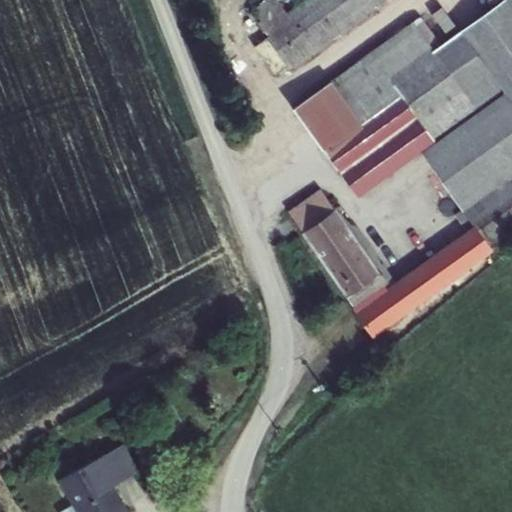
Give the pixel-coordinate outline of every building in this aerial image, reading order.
[(276,0),(268,0),(250,13),(290,69),(384,0),(307,0),(287,15),(276,0)] [(511,0),(505,0),(440,46),(486,109),(504,95),(511,105),(511,0)] [(420,18),(293,109),(357,196),(420,149),(474,227),(395,284),(389,288),(332,206),(321,190),(289,212),(374,336),(492,250),(511,235),(511,105),(504,95),(486,109),(440,46),(420,18)] [(332,206),(389,288),(395,284),(337,202),(332,206)] [(167,397),(152,407),(166,430),(182,421),(167,397)] [(122,446),(60,480),(78,511),(124,511),(127,511),(113,487),(137,473),(122,446)]
